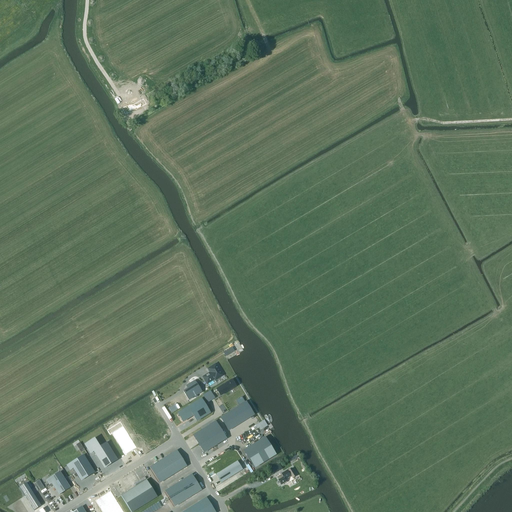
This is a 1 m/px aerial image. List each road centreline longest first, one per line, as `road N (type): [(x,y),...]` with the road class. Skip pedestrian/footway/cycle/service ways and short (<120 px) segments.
road 1 (track): [(232,0),(244,31),(134,97)]
road 2 (unclassified): [(59,511),(178,437)]
